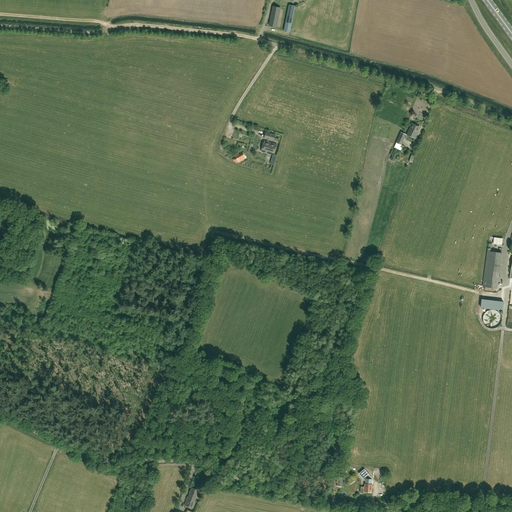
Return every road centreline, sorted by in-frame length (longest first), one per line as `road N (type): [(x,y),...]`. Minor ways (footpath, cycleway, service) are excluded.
road 1 (tertiary): [(495,511),(333,502),(191,459),(99,460),(0,413)]
road 2 (unclassified): [(511,119),(258,39)]
road 3 (track): [(258,39),(0,14)]
